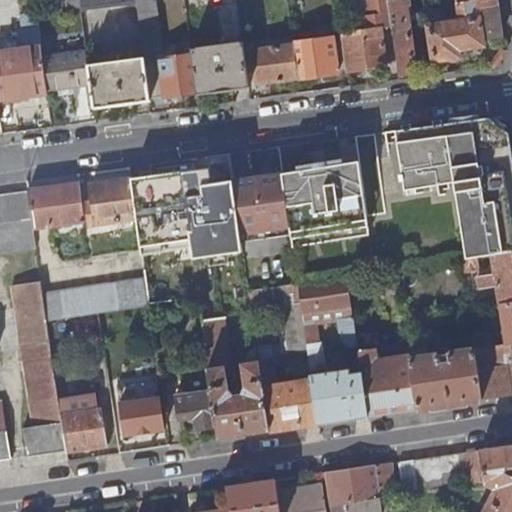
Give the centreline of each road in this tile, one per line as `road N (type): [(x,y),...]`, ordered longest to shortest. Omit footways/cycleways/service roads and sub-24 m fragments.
road 1 (residential): [(0,496),(511,420)]
road 2 (residential): [(0,159),(511,89)]
